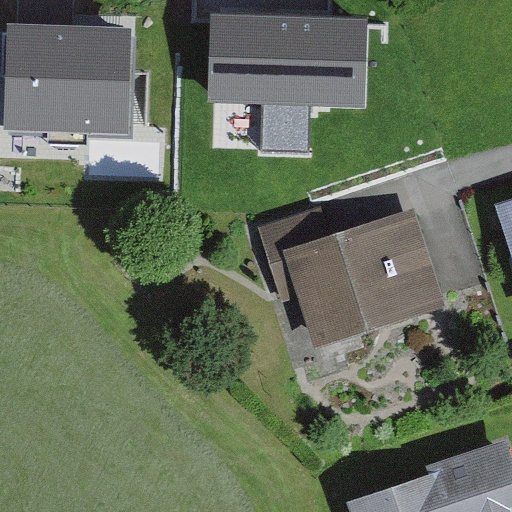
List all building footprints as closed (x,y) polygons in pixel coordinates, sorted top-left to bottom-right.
[(221,28),(218,109),(366,112),(368,32),(221,28)] [(137,40),(5,34),(0,129),(0,130),(146,137),(149,76),(135,75),(137,40)] [(511,192),(494,199),(511,251),(511,192)] [(321,204),(259,224),(283,300),(298,295),(314,344),(447,302),(415,202),(329,229),(321,204)] [(511,511),(511,441),(508,431),(426,458),(429,465),(346,493),(352,511),(511,511)]
